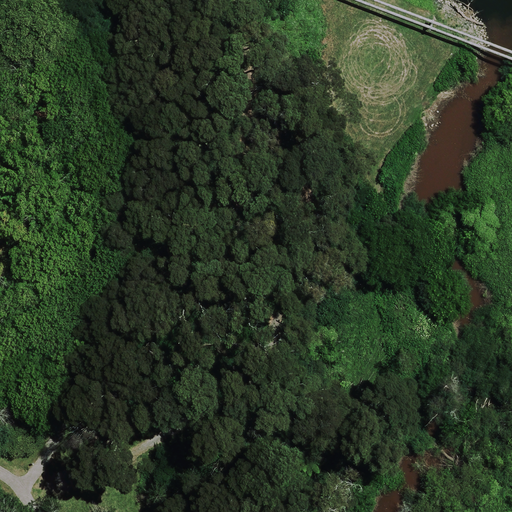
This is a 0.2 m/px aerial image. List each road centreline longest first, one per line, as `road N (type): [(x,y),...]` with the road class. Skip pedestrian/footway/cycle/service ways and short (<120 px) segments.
road 1 (track): [(134,279),(172,244),(250,104),(255,78),(240,0)]
road 2 (track): [(206,511),(201,443),(167,381),(130,270)]
road 3 (track): [(136,230),(116,186),(77,142),(3,84)]
